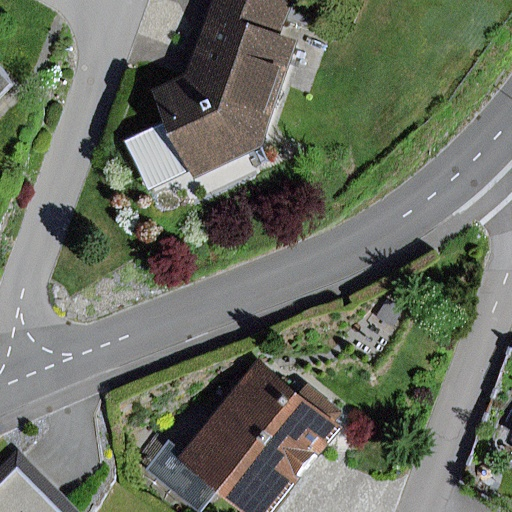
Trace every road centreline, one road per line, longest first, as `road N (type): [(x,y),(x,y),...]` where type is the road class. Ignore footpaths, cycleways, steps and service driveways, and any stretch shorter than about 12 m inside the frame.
road 1 (residential): [(0,391),(389,226),(479,161)]
road 2 (residential): [(511,262),(419,511)]
